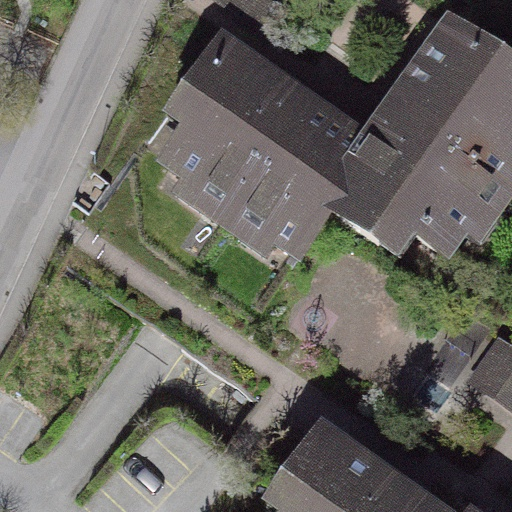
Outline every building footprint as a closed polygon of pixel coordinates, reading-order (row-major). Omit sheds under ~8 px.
[(259,0),(215,0),(216,0),(265,35),(280,14),(259,0)] [(368,156),(329,211),(378,246),(395,223),(445,259),(479,212),(491,221),(511,190),(511,178),(505,174),(511,164),(511,108),(488,92),(499,75),(450,40),(368,156)] [(297,256),(329,211),(368,156),(224,55),(189,104),(206,116),(170,167),(215,198),(206,211),(244,237),(252,225),(297,256)] [(511,358),(501,351),(477,384),(511,407),(511,358)] [(300,480),(322,448),(267,410),(244,442),(300,480)] [(322,448),(300,480),(289,496),(305,508),(302,511),(416,511),(323,446),(322,448)]
